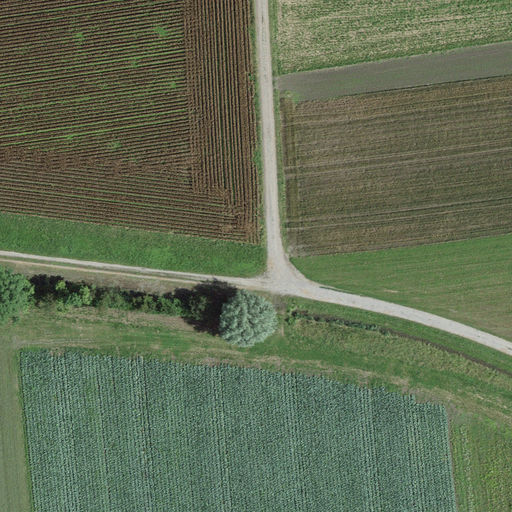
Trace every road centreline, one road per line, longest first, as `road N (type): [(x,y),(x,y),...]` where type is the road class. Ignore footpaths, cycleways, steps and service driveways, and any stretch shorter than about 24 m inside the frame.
road 1 (track): [(0,256),(326,294),(511,350)]
road 2 (track): [(260,0),(275,286)]
